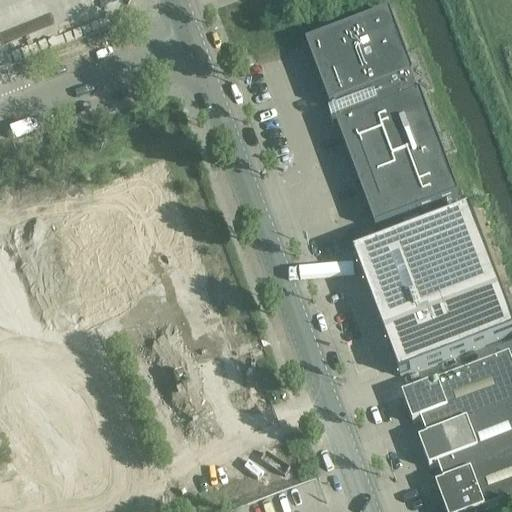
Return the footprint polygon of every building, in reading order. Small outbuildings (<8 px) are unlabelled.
[(389,16),(307,46),(330,108),(334,107),(336,111),(328,114),(332,123),(340,120),(341,125),(418,97),(411,78),(412,77),(389,16)] [(250,59),(238,63),(241,70),(252,66),(250,59)] [(420,96),(418,97),(341,125),(337,127),(375,229),(457,198),(420,96)] [(511,322),(470,211),(354,255),(400,378),(511,335),(511,322)] [(511,365),(509,357),(402,397),(412,425),(421,422),(427,438),(511,406),(511,365)] [(511,406),(427,438),(419,442),(429,470),(438,467),(444,483),(511,457),(511,406)] [(48,452),(43,434),(12,442),(16,460),(48,452)] [(511,457),(444,483),(444,484),(436,487),(445,511),(478,511),(511,499),(511,457)]
